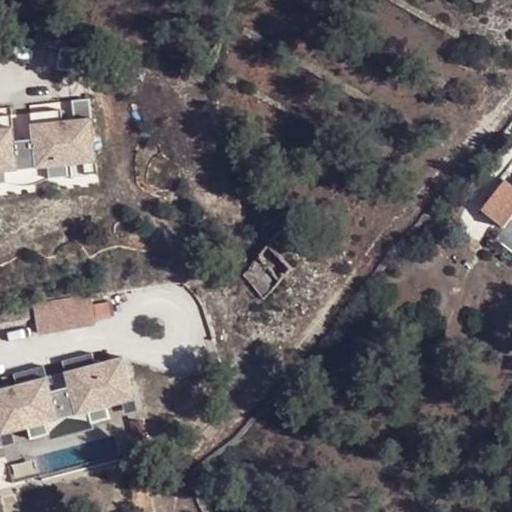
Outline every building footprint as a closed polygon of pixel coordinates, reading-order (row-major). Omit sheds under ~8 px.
[(80,142),(92,141),(86,109),(58,113),(56,101),(25,107),(29,133),(11,136),(7,110),(0,111),(0,178),(4,178),(1,166),(44,159),(46,171),(65,168),(63,156),(82,153),(80,142)] [(80,142),(82,153),(94,151),(92,141),(80,142)] [(1,166),(4,178),(46,171),(44,159),(1,166)] [(511,211),(511,186),(501,179),(480,210),(502,226),(511,211)] [(30,304),(35,336),(95,327),(90,295),(30,304)] [(113,392),(125,390),(117,358),(89,364),(86,353),(56,360),(62,385),(44,390),(38,364),(7,370),(10,383),(0,384),(0,426),(1,428),(17,425),(20,437),(38,432),(36,421),(78,411),(80,423),(99,418),(97,407),(115,402),(113,392)] [(113,392),(115,402),(127,400),(125,390),(113,392)] [(36,421),(38,432),(80,423),(78,411),(36,421)]
